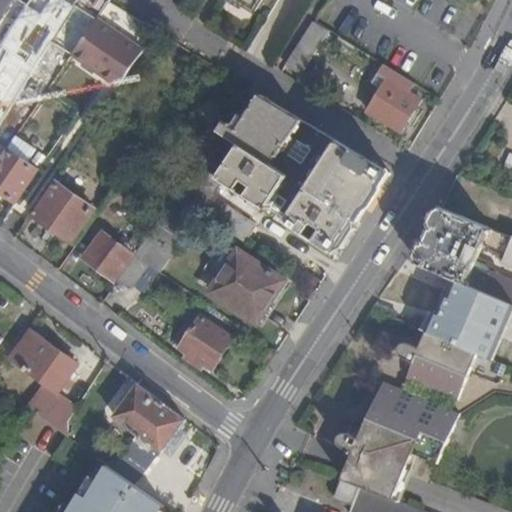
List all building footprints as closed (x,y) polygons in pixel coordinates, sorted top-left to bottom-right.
[(0,0),(0,21),(12,0),(0,0)] [(108,0),(70,0),(99,17),(110,1),(108,0)] [(239,0),(253,8),(258,0),(239,0)] [(67,63),(113,94),(142,51),(97,19),(67,63)] [(311,20),(284,62),(300,71),(327,29),(311,20)] [(413,90),(417,82),(384,62),(373,81),(382,87),(376,96),(367,110),(402,131),(423,97),(413,90)] [(367,91),(376,96),(382,87),(373,81),(367,91)] [(364,212),(390,172),(257,91),(250,101),(241,96),(217,132),(240,146),(220,177),(223,178),(267,207),(270,201),(263,197),(267,189),(258,183),(269,166),(307,192),(288,221),(337,253),(364,212)] [(0,157),(0,190),(16,202),(39,168),(8,146),(0,157)] [(204,213),(246,241),(257,224),(225,203),(216,215),(204,206),(223,178),(220,177),(197,161),(176,194),(204,213)] [(95,208),(57,181),(35,215),(72,240),(95,208)] [(115,189),(100,210),(113,218),(127,198),(115,189)] [(148,264),(164,274),(204,213),(176,194),(162,214),(139,248),(134,254),(148,264)] [(139,248),(162,214),(153,208),(130,240),(131,244),(128,249),(104,231),(84,258),(114,280),(137,247),(139,248)] [(511,238),(458,216),(442,209),(417,265),(450,279),(453,280),(509,304),(511,305),(511,280),(488,271),(481,262),(477,261),(485,243),(490,245),(488,252),(508,260),(506,264),(511,266),(511,238)] [(284,279),(238,249),(211,292),(257,322),(284,279)] [(134,254),(118,280),(131,289),(148,264),(134,254)] [(453,280),(450,279),(418,329),(424,332),(431,314),(435,315),(442,297),(445,298),(453,280)] [(509,304),(453,280),(445,298),(442,297),(435,315),(431,314),(424,332),(427,333),(478,354),(487,357),(509,304)] [(511,313),(511,305),(509,304),(487,357),(494,360),(511,313)] [(201,359),(204,362),(214,368),(235,337),(201,315),(181,347),(189,352),(185,358),(196,365),(201,359)] [(60,392),(79,365),(33,331),(12,358),(60,392)] [(478,354),(427,333),(420,349),(409,345),(404,345),(400,348),(399,354),(403,358),(415,363),(409,379),(459,399),(478,354)] [(201,367),(204,362),(201,359),(196,365),(201,367)] [(355,453),(407,473),(415,453),(441,463),(461,413),(384,382),(361,439),(351,434),(344,434),(340,438),(340,443),(342,447),(355,453)] [(162,402),(137,384),(114,417),(137,435),(162,402)] [(50,386),(31,411),(48,423),(60,406),(66,397),(50,386)] [(162,402),(137,435),(121,456),(112,468),(135,485),(156,457),(147,450),(151,445),(161,452),(162,453),(186,420),(162,402)] [(66,420),(71,413),(60,406),(48,423),(68,437),(66,420)] [(112,468),(121,456),(100,441),(91,453),(97,457),(112,468)] [(156,457),(161,452),(151,445),(147,450),(156,457)] [(350,464),(344,479),(362,486),(396,500),(403,484),(407,473),(355,453),(350,464)] [(162,511),(166,506),(135,485),(112,468),(97,457),(77,491),(69,486),(54,511),(162,511)] [(344,479),(343,479),(335,497),(354,504),(362,486),(344,479)] [(362,486),(354,504),(351,511),(426,511),(396,500),(362,486)]
